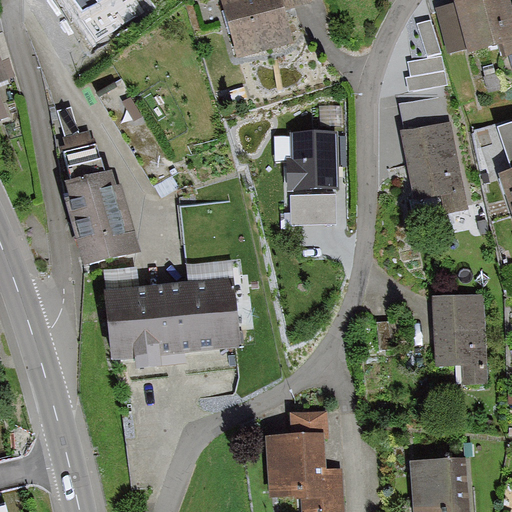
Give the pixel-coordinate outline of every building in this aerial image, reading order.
[(67,0),(96,41),(145,8),(139,0),(67,0)] [(273,10),(303,0),(217,0),(235,55),(283,40),(273,10)] [(508,59),(511,57),(511,22),(504,0),(455,0),(451,2),(468,50),(501,38),(508,59)] [(444,50),(433,15),(419,19),(430,54),(444,50)] [(0,120),(11,117),(0,89),(12,85),(10,80),(17,77),(10,59),(2,62),(0,56),(0,120)] [(439,56),(409,58),(412,88),(441,85),(439,56)] [(120,78),(96,92),(154,187),(178,173),(120,78)] [(403,98),(404,116),(421,116),(421,98),(403,98)] [(82,267),(140,251),(122,184),(117,185),(113,169),(105,171),(101,157),(99,158),(94,140),(93,141),(90,131),(78,134),(71,108),(58,112),(65,136),(63,137),(65,144),(61,146),(70,177),(63,179),(68,195),(63,196),(82,267)] [(292,118),(309,167),(335,158),(318,110),(292,118)] [(444,206),(463,202),(444,116),(396,127),(411,192),(439,185),(444,206)] [(511,176),(498,180),(511,222),(511,125),(497,131),(511,176)] [(294,221),(335,220),(335,186),(307,186),(308,205),(293,205),(294,221)] [(233,259),(185,263),(187,281),(140,285),(139,267),(103,270),(105,288),(103,288),(109,360),(137,357),(138,368),(186,363),(185,353),(241,348),(233,259)] [(464,378),(479,377),(478,293),(434,294),(435,357),(463,357),(464,378)] [(381,350),(392,349),(390,321),(378,322),(381,350)] [(319,511),(334,511),(333,476),(316,475),(315,442),(271,442),(272,494),(319,492),(319,511)] [(463,511),(464,503),(458,502),(459,467),(418,468),(418,511),(463,511)]
